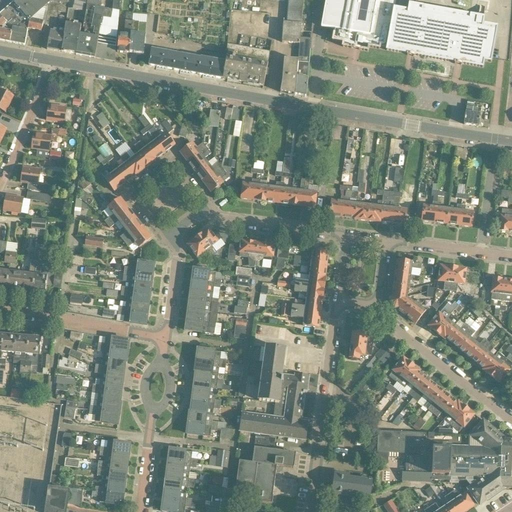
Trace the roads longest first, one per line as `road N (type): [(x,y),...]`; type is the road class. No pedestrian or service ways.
road 1 (residential): [(511,142),(50,61)]
road 2 (residential): [(310,511),(336,303)]
road 3 (residential): [(372,308),(511,421)]
road 4 (residential): [(165,337),(0,312)]
road 5 (residential): [(203,212),(172,166),(135,190),(160,231),(173,236)]
road 6 (residential): [(346,235),(203,212)]
road 7 (residential): [(50,61),(0,183)]
road 8 (residential): [(511,254),(386,239)]
